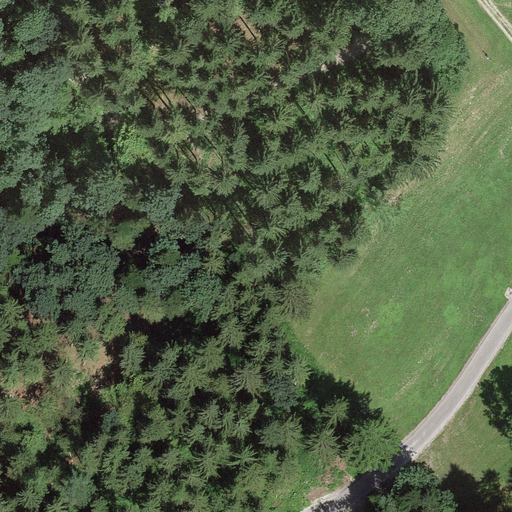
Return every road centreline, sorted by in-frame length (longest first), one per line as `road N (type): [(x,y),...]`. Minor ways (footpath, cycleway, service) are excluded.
road 1 (track): [(66,0),(72,36),(100,98),(143,122),(183,126),(361,44),(378,30),(377,0)]
road 2 (track): [(328,511),(423,434),(511,313)]
